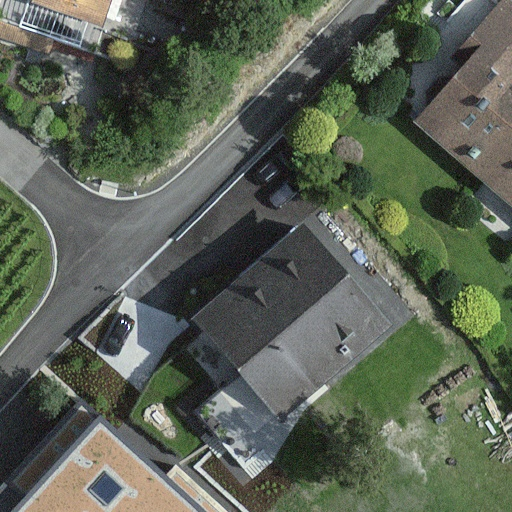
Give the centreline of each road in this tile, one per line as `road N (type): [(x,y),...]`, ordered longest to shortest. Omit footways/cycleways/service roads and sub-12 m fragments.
road 1 (residential): [(374,0),(125,253)]
road 2 (residential): [(125,253),(0,395)]
road 3 (residential): [(125,253),(0,141)]
